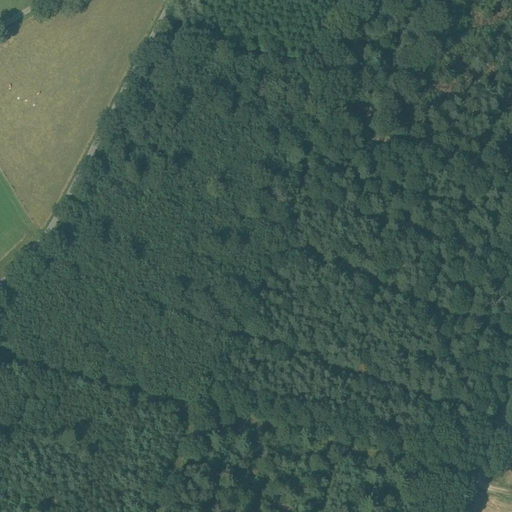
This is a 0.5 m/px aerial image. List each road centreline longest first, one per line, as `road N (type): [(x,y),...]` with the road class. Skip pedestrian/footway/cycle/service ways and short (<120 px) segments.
road 1 (track): [(0,348),(477,482),(511,394)]
road 2 (unclassified): [(0,284),(38,244),(172,0)]
